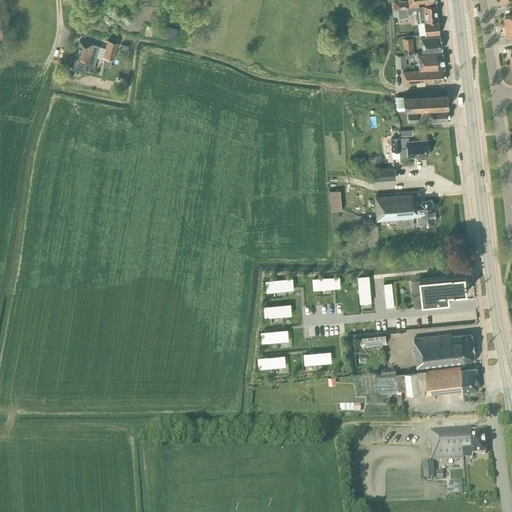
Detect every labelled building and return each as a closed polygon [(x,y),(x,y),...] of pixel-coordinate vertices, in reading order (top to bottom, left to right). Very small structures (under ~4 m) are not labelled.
[(424,35),(439,34),(437,20),(438,20),(436,4),(418,6),(407,7),(395,8),(392,9),(392,17),(398,16),(398,17),(408,16),(408,14),(416,13),(417,22),(423,22),(424,35)] [(422,52),(442,50),(440,36),(421,38),(422,52)] [(413,52),(412,37),(402,38),(402,52),(413,52)] [(91,43),(79,40),(74,59),(75,59),(73,69),(84,72),(86,64),(94,66),(96,57),(103,58),(103,57),(113,59),(117,42),(107,40),(105,48),(99,46),(91,44),(91,43)] [(419,69),(444,68),(442,53),(417,54),(419,69)] [(406,67),(405,54),(394,55),(395,68),(406,67)] [(410,82),(445,80),(444,69),(409,71),(410,82)] [(404,110),(448,108),(446,93),(403,96),(404,110)] [(428,121),(449,120),(448,109),(419,110),(419,119),(428,119),(428,121)] [(403,122),(408,122),(417,122),(416,110),(399,111),(403,122)] [(407,137),(390,139),(391,151),(400,150),(400,148),(406,148),(407,157),(428,155),(426,140),(408,141),(407,137)] [(393,168),(373,169),(374,180),(394,179),(393,168)] [(339,190),(329,191),(331,211),(341,210),(339,190)] [(433,224),(431,200),(419,201),(418,191),(375,194),(376,221),(413,219),(413,216),(419,215),(420,225),(433,224)] [(450,293),(468,291),(466,274),(421,278),(421,279),(411,280),(414,307),(424,306),(424,303),(451,300),(450,293)] [(339,276),(313,279),(314,289),(340,287),(339,276)] [(369,276),(358,277),(361,303),(371,302),(369,276)] [(267,291),(293,289),(292,278),(266,281),(267,291)] [(264,306),(265,317),(291,314),(290,304),(264,306)] [(261,332),(262,342),(288,340),(287,330),(261,332)] [(417,368),(475,361),(474,353),(475,353),(473,341),(472,333),(451,336),(451,334),(414,338),(417,368)] [(386,344),(385,335),(361,338),(362,346),(386,344)] [(331,362),(330,351),(304,354),(305,364),(331,362)] [(285,366),(284,355),(258,358),(259,368),(285,366)] [(478,390),(476,368),(461,370),(461,367),(405,373),(396,374),(398,391),(407,389),(407,395),(420,394),(420,393),(428,392),(428,399),(435,398),(435,392),(463,389),(463,392),(466,391),(466,393),(472,393),(471,391),(478,390)] [(484,440),(483,431),(471,432),(470,428),(430,431),(431,439),(433,461),(463,459),(463,458),(473,457),(473,455),(485,454),(484,445),(485,445),(484,440)] [(435,479),(434,462),(422,463),(424,480),(435,479)]
